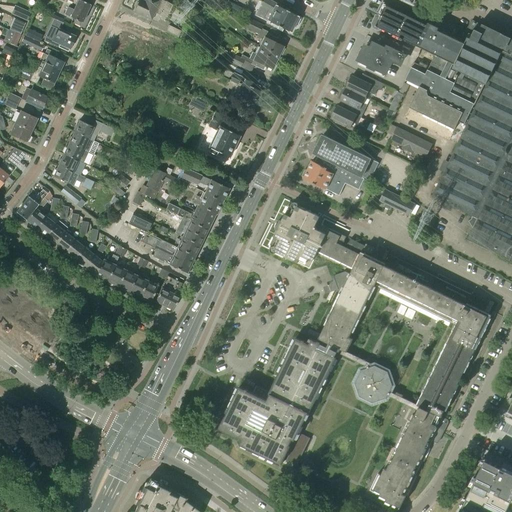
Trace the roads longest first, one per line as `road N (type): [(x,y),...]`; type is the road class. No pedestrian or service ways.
road 1 (tertiary): [(135,436),(338,25)]
road 2 (residential): [(0,215),(39,162),(115,0)]
road 3 (unclassified): [(414,511),(435,491),(511,337)]
road 4 (residential): [(511,299),(362,226)]
road 5 (secondary): [(135,436),(0,356)]
road 6 (secondary): [(257,511),(135,436)]
road 7 (residential): [(96,296),(0,223)]
